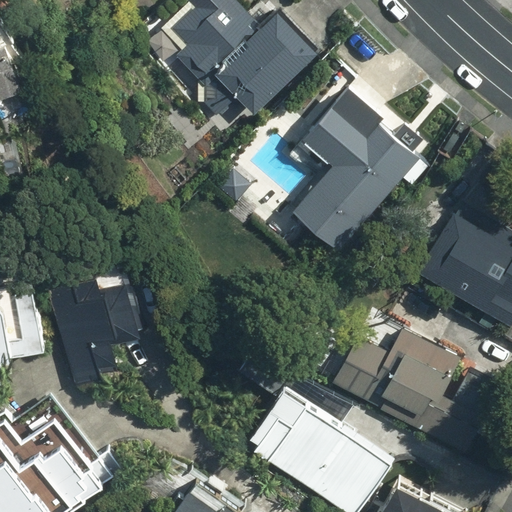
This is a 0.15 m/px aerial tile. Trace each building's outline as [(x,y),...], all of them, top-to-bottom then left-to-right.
[(0,0),(0,87),(35,76),(2,1),(0,0)] [(196,32),(182,47),(205,68),(194,80),(221,105),(244,81),(268,103),(308,61),(309,62),(332,38),(291,0),(287,0),(271,16),(254,0),(203,0),(184,21),(196,32)] [(387,103),(378,113),(348,87),(317,123),(348,149),(307,197),(352,235),(432,142),(387,103)] [(427,259),(511,313),(511,227),(466,198),(427,259)] [(129,347),(123,324),(152,317),(133,247),(58,266),(87,375),(116,367),(112,351),(129,347)] [(0,347),(28,343),(27,338),(60,332),(48,268),(0,276),(0,375),(4,374),(0,351),(0,347)] [(361,342),(344,374),(474,445),(494,410),(450,386),(473,345),(415,313),(401,338),(372,322),(361,342)] [(77,511),(134,466),(60,376),(0,423),(0,481),(24,511),(77,511)] [(306,410),(290,400),(262,443),(367,508),(408,444),(320,388),(306,410)] [(473,511),(480,500),(416,466),(391,511),(473,511)] [(234,511),(240,504),(191,470),(161,511),(234,511)]
